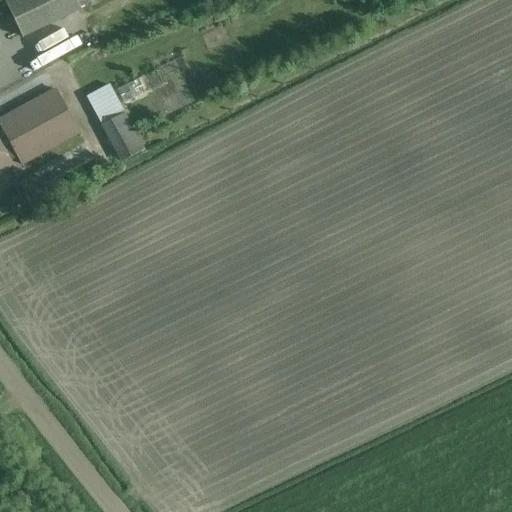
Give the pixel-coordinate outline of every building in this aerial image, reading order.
[(3,0),(22,38),(82,9),(77,0),(3,0)] [(77,0),(82,9),(99,0),(77,0)] [(111,28),(132,18),(128,9),(107,19),(111,28)] [(145,150),(110,84),(86,97),(121,163),(145,150)] [(0,120),(0,124),(3,129),(0,130),(0,171),(11,166),(9,162),(18,157),(22,165),(80,134),(56,90),(0,120)] [(38,173),(19,184),(32,207),(51,195),(38,173)]
